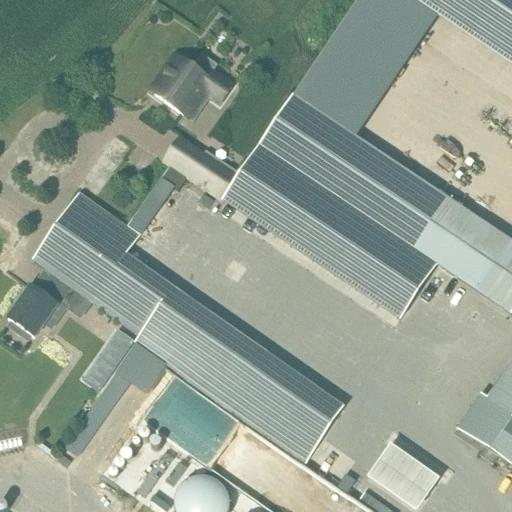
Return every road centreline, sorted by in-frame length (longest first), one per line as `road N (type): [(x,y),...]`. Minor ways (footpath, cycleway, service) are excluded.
road 1 (unknown): [(431,424),(166,235)]
road 2 (unknown): [(431,424),(511,305)]
